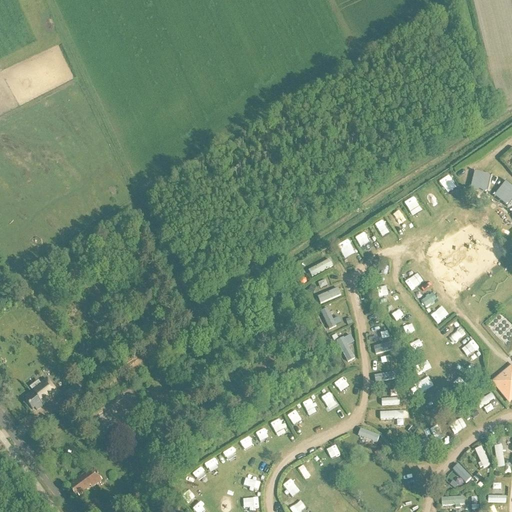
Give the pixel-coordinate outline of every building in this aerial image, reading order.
[(314,260),(317,266),(332,257),(329,251),(314,260)] [(322,304),(342,296),(339,288),(319,297),(322,304)] [(331,331),(338,328),(329,309),(322,313),(331,331)] [(461,325),(454,331),(461,338),(467,331),(461,325)] [(349,363),(356,359),(349,345),(355,343),(351,334),(338,341),(349,363)] [(396,343),(373,346),(374,354),(397,350),(396,343)] [(511,366),(491,383),(509,405),(511,402),(511,366)] [(377,383),(399,379),(398,372),(376,376),(377,383)] [(335,384),(343,395),(351,389),(343,378),(335,384)] [(37,413),(59,395),(46,379),(40,384),(39,382),(29,389),(32,393),(26,398),(27,401),(25,402),(33,412),(35,411),(37,413)] [(63,396),(70,406),(84,396),(77,386),(63,396)] [(481,408),(497,401),(494,395),(478,402),(481,408)] [(405,411),(381,412),(381,420),(405,419),(405,411)] [(58,427),(50,433),(54,438),(62,432),(58,427)] [(363,437),(379,442),(381,436),(365,431),(363,437)] [(416,449),(430,446),(429,440),(414,444),(416,449)] [(337,445),(331,448),(340,463),(345,460),(337,445)] [(504,445),(496,445),(498,468),(506,467),(504,445)] [(476,450),(483,469),(491,466),(484,447),(476,450)] [(454,485),(458,490),(472,478),(460,464),(455,468),(463,477),(454,485)] [(80,497),(103,479),(94,467),(70,485),(71,486),(68,488),(74,496),(78,495),(80,497)] [(333,504),(336,511),(350,505),(346,497),(333,504)] [(444,507),(466,506),(466,497),(444,498),(444,507)]
